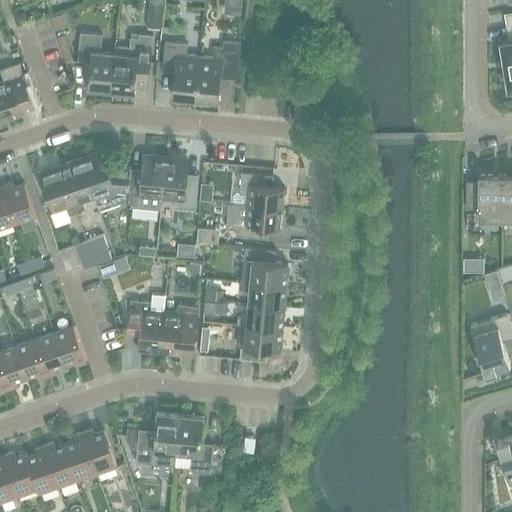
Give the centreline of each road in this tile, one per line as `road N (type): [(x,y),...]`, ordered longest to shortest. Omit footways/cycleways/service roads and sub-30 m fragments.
road 1 (residential): [(0,425),(123,384),(284,400),(308,382),(318,341),(326,179),(316,152),(285,131),(97,121),(0,151)]
road 2 (residential): [(511,125),(471,137),(471,0)]
road 3 (residential): [(511,397),(473,425),(470,511)]
